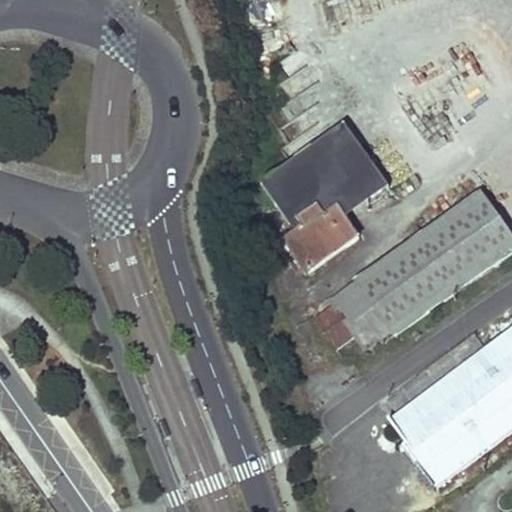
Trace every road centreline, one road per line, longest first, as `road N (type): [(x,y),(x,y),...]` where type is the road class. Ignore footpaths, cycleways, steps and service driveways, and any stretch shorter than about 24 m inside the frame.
road 1 (primary): [(265,511),(178,281),(162,176)]
road 2 (primary): [(29,204),(85,277),(182,511)]
road 3 (unclassified): [(511,293),(321,437)]
road 4 (primary): [(162,176),(180,137),(184,102),(173,70),(149,42),(98,16)]
road 5 (residential): [(0,376),(93,511)]
road 6 (primary): [(29,204),(111,208),(162,176)]
